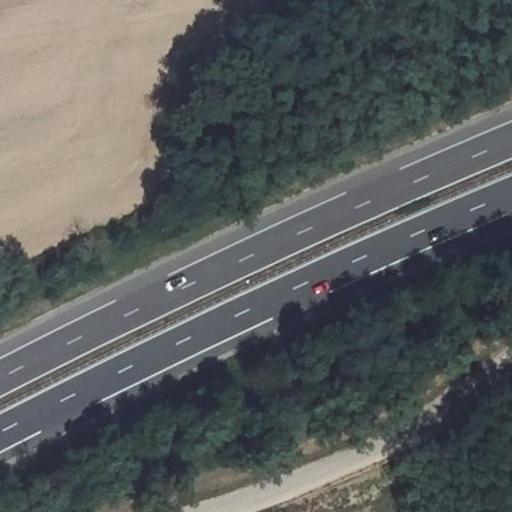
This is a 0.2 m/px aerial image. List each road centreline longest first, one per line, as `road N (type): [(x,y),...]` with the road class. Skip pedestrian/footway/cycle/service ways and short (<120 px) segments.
road 1 (trunk): [(511,140),(204,277),(0,380)]
road 2 (trunk): [(0,435),(226,318),(511,196)]
road 3 (unclassified): [(511,371),(386,451),(200,511)]
